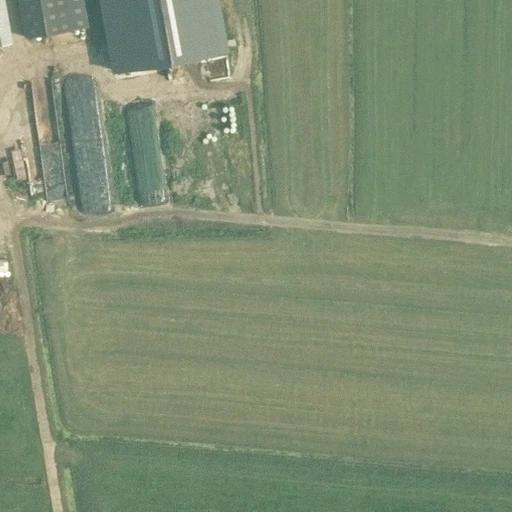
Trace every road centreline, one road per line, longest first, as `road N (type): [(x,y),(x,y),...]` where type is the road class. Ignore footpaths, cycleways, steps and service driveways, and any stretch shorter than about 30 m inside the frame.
road 1 (track): [(64,511),(19,197),(5,0)]
road 2 (track): [(19,197),(511,225)]
